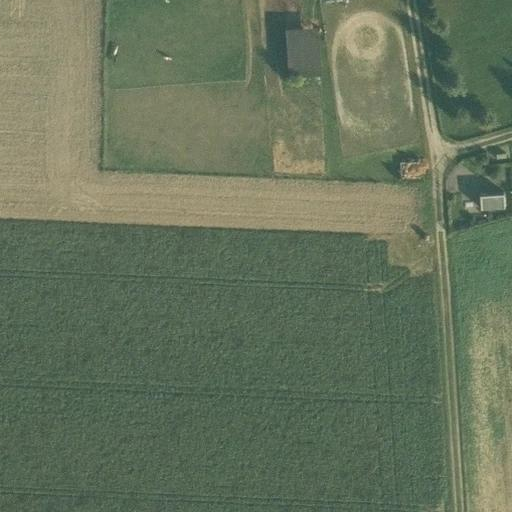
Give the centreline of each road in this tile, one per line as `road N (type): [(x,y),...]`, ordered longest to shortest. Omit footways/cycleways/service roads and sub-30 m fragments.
road 1 (track): [(511,136),(436,157),(458,511)]
road 2 (unclassified): [(411,0),(436,157)]
